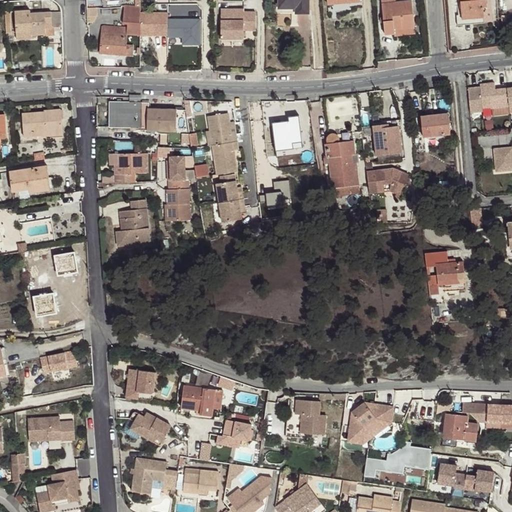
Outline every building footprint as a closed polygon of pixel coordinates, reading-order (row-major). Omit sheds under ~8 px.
[(309,13),(308,0),(279,0),(279,8),(296,8),(296,13),(309,13)] [(415,28),(411,0),(410,0),(396,2),(395,0),(381,0),(385,35),(395,34),(394,30),(415,28)] [(487,7),(486,0),(460,0),(462,15),(462,19),(484,18),(483,7),(487,7)] [(97,16),(96,1),(87,1),(89,16),(91,16),(97,16)] [(168,16),(168,36),(183,36),(183,44),(202,44),(202,4),(172,4),(172,16),(168,16)] [(140,35),(140,7),(125,6),(124,23),(128,24),(128,28),(127,34),(140,35)] [(244,10),(221,10),(221,38),(244,38),(244,30),(256,30),(256,12),(244,12),(244,10)] [(15,12),(16,32),(26,31),(27,36),(31,35),(46,34),(46,35),(55,35),(54,27),(52,27),(51,12),(30,13),(30,16),(23,16),(23,11),(15,12)] [(61,11),(51,12),(52,27),(54,27),(62,27),(61,11)] [(484,23),(484,18),(462,19),(462,15),(457,15),(457,21),(458,25),(463,25),(473,24),(483,23),(484,23)] [(126,48),(126,44),(127,34),(128,28),(103,26),(100,53),(121,54),(122,48),(126,48)] [(415,33),(415,28),(394,30),(395,34),(395,36),(415,33)] [(133,57),(134,45),(126,44),(126,48),(125,55),(125,56),(133,57)] [(480,87),(468,88),(470,112),(482,111),(482,108),(491,107),(491,108),(509,106),(510,113),(511,112),(511,87),(495,89),(495,83),(480,84),(480,87)] [(131,127),(131,102),(110,102),(110,127),(131,127)] [(142,127),(142,102),(131,102),(131,127),(142,127)] [(176,131),(177,110),(149,109),(149,102),(142,102),(142,127),(147,127),(147,130),(168,131),(176,131)] [(22,114),(24,136),(42,135),(41,132),(46,131),(46,130),(62,129),(61,119),(61,109),(45,111),(45,112),(22,114)] [(189,134),(186,112),(185,110),(177,110),(176,131),(168,131),(168,134),(168,144),(174,145),(181,145),(182,134),(185,134),(189,134)] [(231,136),(230,123),(228,113),(208,116),(210,131),(213,146),(233,143),(237,142),(236,135),(231,136)] [(270,121),(272,149),(303,147),(301,114),(287,115),(287,120),(270,121)] [(450,134),(448,116),(438,117),(438,115),(421,117),(423,137),(450,134)] [(373,126),(377,155),(402,152),(398,120),(386,122),(386,125),(373,126)] [(189,134),(191,143),(192,149),(199,147),(197,133),(189,134)] [(358,178),(357,164),(353,164),(352,155),(356,154),(354,140),(340,142),(340,140),(339,138),(338,137),(337,135),(336,135),(335,134),(334,134),(333,134),(331,134),(330,135),(329,135),(328,136),(328,138),(327,139),(327,140),(327,144),(326,144),(327,158),(324,158),(325,164),(330,163),(330,167),(333,188),(349,186),(348,180),(358,178)] [(236,162),(233,143),(213,146),(215,161),(217,175),(237,172),(236,162)] [(496,172),(511,170),(511,148),(494,150),(496,172)] [(148,173),(148,153),(114,154),(115,165),(115,167),(124,166),(124,174),(115,174),(115,182),(132,182),(131,173),(135,173),(148,173)] [(170,157),(170,161),(171,181),(186,180),(185,156),(170,157)] [(10,172),(12,191),(29,188),(49,186),(47,166),(10,172)] [(393,168),(367,171),(369,193),(385,191),(384,184),(391,183),(391,188),(401,192),(408,174),(393,168)] [(308,200),(304,172),(278,175),(281,203),(308,200)] [(157,182),(158,173),(150,173),(150,177),(147,176),(140,176),(140,175),(138,175),(135,174),(135,173),(131,173),(132,182),(157,182)] [(115,182),(115,174),(97,174),(97,183),(115,182)] [(238,192),(237,188),(235,174),(220,176),(221,183),(216,184),(219,203),(243,199),(242,192),(238,192)] [(186,180),(171,181),(168,181),(169,189),(166,190),(167,205),(173,204),(173,209),(170,209),(170,221),(191,220),(189,180),(186,180)] [(429,184),(418,185),(420,201),(431,200),(429,184)] [(398,199),(401,192),(391,188),(391,191),(398,193),(396,198),(398,199)] [(333,212),(330,189),(322,190),(326,213),(333,212)] [(242,219),(240,212),(240,208),(244,207),(244,206),(243,199),(219,203),(222,222),(227,221),(242,219)] [(151,243),(146,200),(131,201),(132,210),(120,211),(121,219),(127,218),(129,230),(122,231),(117,231),(118,247),(151,243)] [(173,209),(173,204),(167,205),(165,205),(165,221),(170,221),(170,209),(173,209)] [(482,227),(481,207),(470,208),(471,228),(482,227)] [(388,231),(388,209),(378,208),(378,231),(388,231)] [(284,220),(282,211),(271,213),(273,222),(284,220)] [(260,214),(261,217),(261,224),(273,222),(271,213),(260,214)] [(263,240),(261,224),(252,225),(254,241),(263,240)] [(68,253),(72,271),(86,269),(81,241),(25,251),(26,256),(68,249),(68,253)] [(34,260),(37,278),(72,271),(68,253),(34,260)] [(465,281),(463,262),(436,264),(438,283),(465,281)] [(439,294),(438,283),(428,284),(429,295),(439,294)] [(59,304),(62,318),(69,316),(66,303),(59,304)] [(509,324),(509,315),(508,315),(508,308),(497,308),(497,310),(494,311),(494,314),(489,313),(489,321),(494,321),(494,322),(496,322),(496,324),(509,324)] [(74,350),(40,355),(43,372),(76,367),(74,350)] [(153,393),(156,371),(130,369),(126,398),(139,399),(140,392),(153,393)] [(213,408),(215,389),(213,389),(185,386),(182,408),(190,409),(200,410),(200,414),(212,415),(213,408)] [(221,409),(224,391),(223,390),(215,389),(213,408),(216,409),(221,409)] [(325,434),(327,415),(320,414),(321,401),(296,399),(295,414),(302,414),(301,421),(287,420),(286,436),(300,437),(301,432),(325,434)] [(394,407),(364,403),(351,412),(347,442),(363,444),(391,422),(394,407)] [(501,405),(488,405),(487,423),(500,423),(501,405)] [(511,423),(511,405),(501,405),(500,423),(511,423)] [(214,419),(216,409),(213,408),(212,415),(200,414),(200,410),(190,409),(189,416),(214,419)] [(161,446),(172,426),(157,417),(154,422),(144,416),(139,413),(138,413),(136,412),(134,412),(133,413),(130,418),(135,421),(131,429),(161,446)] [(156,418),(146,413),(144,416),(154,422),(156,418)] [(476,440),(478,424),(467,423),(468,416),(446,413),(443,437),(457,438),(476,440)] [(75,440),(74,421),(60,422),(60,417),(28,419),(30,441),(62,439),(62,440),(75,440)] [(239,447),(240,439),(253,441),(255,422),(225,419),(224,433),(217,433),(215,444),(239,447)] [(457,438),(443,437),(442,445),(456,446),(457,438)] [(387,459),(366,456),(363,475),(375,477),(376,467),(427,475),(431,450),(389,443),(387,459)] [(166,470),(167,462),(137,458),(135,469),(135,474),(132,492),(151,494),(151,487),(152,479),(164,480),(163,488),(175,489),(178,471),(166,470)] [(464,489),(466,475),(456,473),(457,466),(440,463),(437,483),(453,485),(453,487),(464,489)] [(217,491),(219,472),(185,468),(183,492),(198,493),(198,488),(209,489),(209,490),(217,491)] [(466,475),(464,489),(475,491),(475,490),(491,492),(494,472),(478,469),(477,476),(466,475)] [(79,480),(77,470),(52,474),(54,484),(48,485),(50,491),(37,494),(40,511),(42,511),(56,509),(55,504),(54,500),(68,497),(69,501),(69,502),(80,500),(78,489),(76,481),(79,480)] [(163,488),(164,480),(152,479),(151,487),(163,489),(163,488)] [(254,506),(262,500),(268,495),(256,480),(242,491),(245,495),(233,505),(238,511),(253,511),(257,509),(254,506)] [(356,492),(357,482),(343,480),(341,493),(348,493),(349,491),(356,492)] [(322,503),(307,483),(275,507),(278,511),(288,511),(287,509),(290,507),(293,511),(310,511),(322,503)] [(36,487),(37,494),(50,491),(48,485),(36,487)] [(233,505),(245,495),(242,491),(240,488),(227,498),(233,505)] [(400,511),(402,503),(402,502),(392,501),(393,498),(374,495),(374,499),(359,497),(356,511),(400,511)] [(444,511),(445,507),(446,504),(412,499),(410,511),(444,511)] [(257,509),(264,503),(262,500),(254,506),(257,509)] [(323,511),(327,510),(322,503),(310,511),(323,511)]
